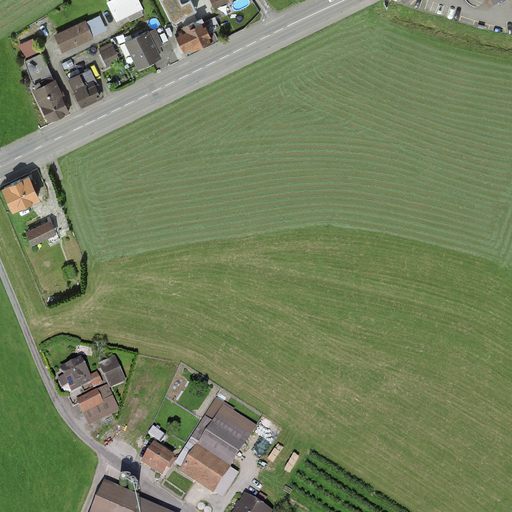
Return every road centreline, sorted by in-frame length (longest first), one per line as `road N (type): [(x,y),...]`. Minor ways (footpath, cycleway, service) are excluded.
road 1 (primary): [(0,166),(345,0)]
road 2 (residential): [(0,268),(69,422),(191,511)]
